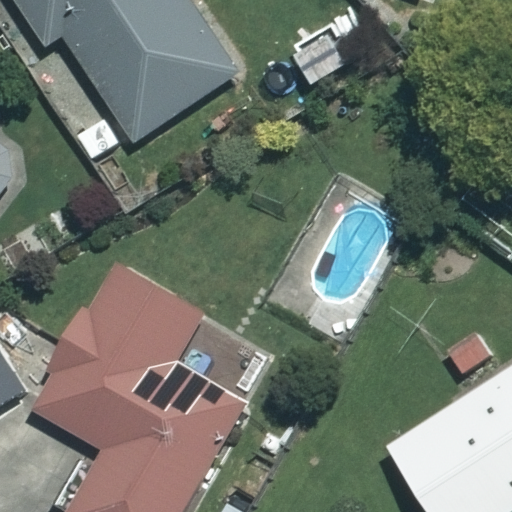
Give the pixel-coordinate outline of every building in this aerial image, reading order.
[(20,0),(56,51),(71,41),(147,150),(247,80),(191,0),(20,0)] [(386,55),(358,15),(298,57),(326,97),(386,55)] [(0,212),(27,177),(0,139),(0,212)] [(216,327),(120,275),(42,419),(114,457),(84,511),(199,511),(259,404),(194,368),(216,327)] [(511,511),(511,387),(402,456),(437,511),(511,511)]
